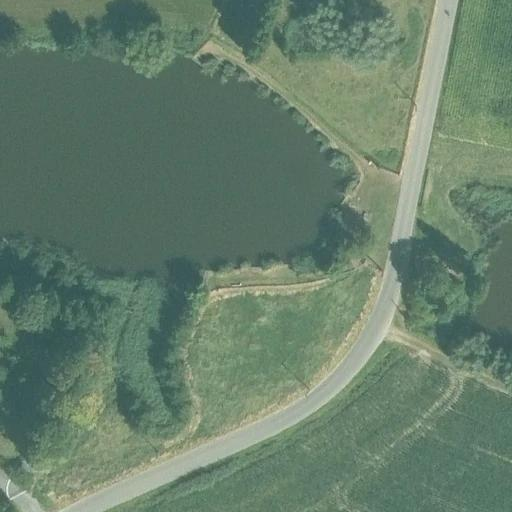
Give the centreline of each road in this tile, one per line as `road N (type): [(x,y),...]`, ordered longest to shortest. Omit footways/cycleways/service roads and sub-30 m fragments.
road 1 (unclassified): [(80,511),(294,414),(363,351),(388,302),(449,0)]
road 2 (track): [(511,392),(378,327)]
